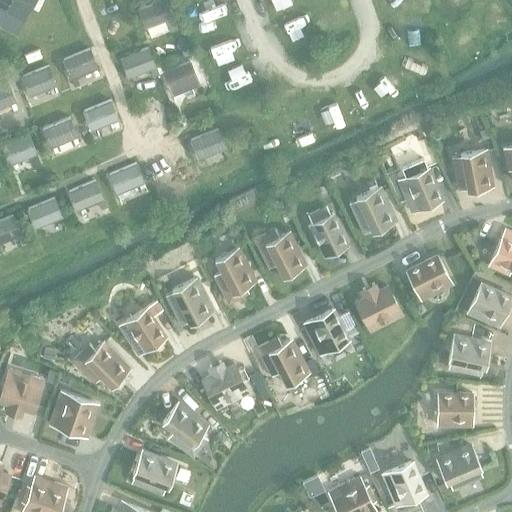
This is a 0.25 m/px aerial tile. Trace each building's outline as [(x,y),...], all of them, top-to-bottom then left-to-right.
[(0,0),(0,9),(4,11),(0,19),(0,26),(15,35),(33,0),(0,0)] [(160,0),(117,0),(116,14),(127,15),(126,20),(177,26),(179,7),(168,6),(169,1),(160,0)] [(199,23),(215,16),(209,1),(193,8),(199,23)] [(216,50),(235,43),(228,27),(209,34),(216,50)] [(467,59),(482,49),(471,33),(456,43),(467,59)] [(122,42),(120,61),(131,62),(131,67),(181,74),(184,55),(172,53),(173,48),(122,42)] [(7,58),(0,60),(0,75),(3,75),(7,88),(51,75),(47,61),(41,63),(37,50),(13,56),(7,57),(7,58)] [(227,86),(247,80),(241,62),(222,68),(227,86)] [(112,96),(83,107),(90,127),(119,116),(112,96)] [(189,96),(138,96),(138,115),(150,115),(149,120),(201,121),(201,102),(189,102),(189,96)] [(44,119),(26,126),(32,140),(42,136),(47,148),(90,130),(84,116),(77,119),(72,106),(49,116),(49,115),(44,118),(44,119)] [(426,140),(422,129),(413,132),(417,144),(426,140)] [(180,151),(162,158),(168,172),(178,168),(183,181),(225,163),(220,150),(214,152),(208,139),(186,149),(185,148),(180,150),(180,151)] [(460,153),(466,190),(490,185),(483,149),(460,153)] [(116,169),(111,170),(123,220),(142,215),(139,204),(144,203),(132,153),(113,158),(116,169)] [(423,158),(401,167),(405,176),(418,208),(440,198),(427,167),(423,158)] [(60,165),(14,185),(21,202),(31,198),(34,203),(80,182),(73,165),(62,169),(60,165)] [(377,187),(356,197),(371,231),(393,220),(377,187)] [(46,221),(28,229),(34,243),(44,239),(50,251),(92,233),(86,219),(80,222),(74,209),(52,219),(51,218),(46,221)] [(346,243),(345,241),(331,212),(309,223),(325,254),(346,243)] [(282,276),(303,265),(286,231),(265,242),(282,276)] [(510,270),(511,271),(511,240),(501,235),(491,257),(511,266),(510,270)] [(231,292),(253,281),(236,247),(214,258),(231,292)] [(437,254),(406,270),(417,292),(448,276),(437,254)] [(188,322),(210,311),(193,278),(171,289),(188,322)] [(480,283),(466,312),(498,326),(511,296),(480,283)] [(377,291),(375,287),(364,292),(366,296),(356,302),(366,323),(377,317),(378,319),(388,314),(387,312),(398,307),(387,286),(377,291)] [(125,320),(144,349),(164,336),(145,307),(125,320)] [(332,308),(303,323),(318,353),(347,339),(332,308)] [(484,367),(489,343),(453,335),(447,359),(484,367)] [(264,343),(256,347),(271,375),(278,371),(285,383),(306,372),(289,339),(267,350),(264,343)] [(110,385),(127,369),(101,342),(84,359),(110,385)] [(45,347),(43,357),(52,359),(54,349),(45,347)] [(318,371),(311,357),(304,361),(311,375),(318,371)] [(234,363),(224,368),(222,364),(210,369),(212,374),(202,379),(212,401),(224,395),(225,397),(234,392),(233,390),(245,385),(234,363)] [(49,369),(45,381),(53,383),(57,371),(49,369)] [(264,386),(256,370),(248,375),(256,390),(262,400),(270,395),(264,386)] [(0,399),(9,402),(8,407),(20,411),(21,406),(32,410),(39,387),(27,383),(28,381),(18,378),(18,380),(6,376),(0,394),(0,399)] [(437,416),(471,417),(472,393),(437,392),(437,416)] [(90,401),(68,393),(56,426),(79,433),(90,401)] [(176,403),(162,422),(191,444),(205,425),(176,403)] [(220,431),(214,436),(221,443),(227,438),(220,431)] [(436,442),(426,443),(428,452),(438,450),(436,442)] [(480,467),(471,445),(437,459),(446,482),(480,467)] [(374,458),(369,447),(360,451),(365,462),(374,458)] [(140,451),(132,473),(167,487),(175,464),(140,451)] [(402,501),(424,492),(411,461),(389,470),(402,501)] [(0,471),(0,496),(8,474),(0,471)] [(317,474),(301,481),(309,496),(325,489),(317,474)] [(31,483),(21,511),(57,511),(64,494),(31,483)] [(338,511),(357,511),(373,504),(362,483),(331,498),(338,511)] [(125,490),(122,495),(156,508),(158,503),(125,490)] [(151,511),(120,500),(115,511),(151,511)]
